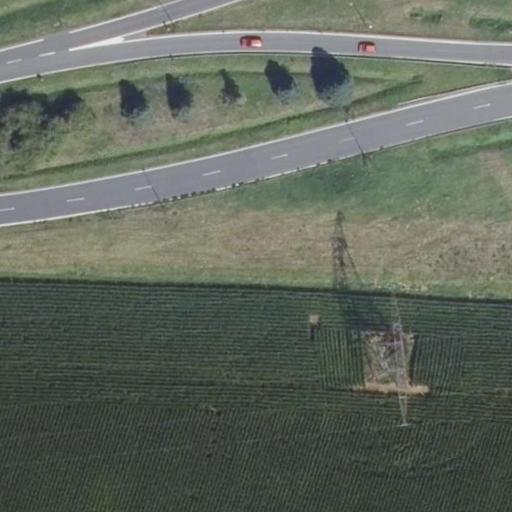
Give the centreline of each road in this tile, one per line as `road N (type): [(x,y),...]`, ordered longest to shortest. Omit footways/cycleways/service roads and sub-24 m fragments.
road 1 (primary): [(0,211),(219,171),(511,101)]
road 2 (primary): [(511,54),(232,43),(0,73)]
road 3 (primary): [(204,0),(0,62)]
